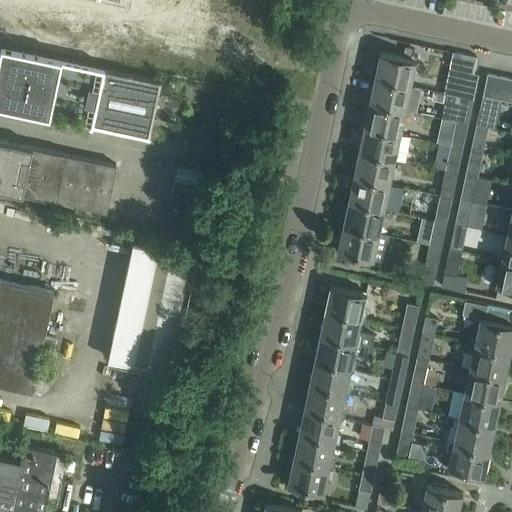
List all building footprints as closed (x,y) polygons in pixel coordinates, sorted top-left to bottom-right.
[(202,0),(200,12),(237,20),(241,0),(202,0)] [(373,77),(410,85),(415,60),(424,61),(426,50),(398,44),(396,55),(379,51),(373,77)] [(0,46),(0,47),(0,105),(48,116),(88,124),(92,125),(104,68),(103,68),(0,46)] [(104,68),(92,125),(149,137),(149,135),(160,80),(104,68)] [(462,87),(474,89),(477,73),(465,71),(462,87)] [(493,96),(497,75),(486,73),(481,94),(493,96)] [(504,99),(508,77),(497,75),(493,96),(504,99)] [(410,85),(373,77),(368,101),(405,110),(410,85)] [(456,112),(468,114),(472,98),(460,96),(456,112)] [(405,110),(368,101),(362,126),(399,134),(405,110)] [(490,111),(478,108),(475,124),(487,127),(490,111)] [(451,136),(463,139),(467,123),(455,120),(451,136)] [(399,134),(362,126),(357,151),(394,159),(399,134)] [(485,136),(473,133),(470,149),(482,152),(485,136)] [(116,164),(0,139),(0,188),(106,212),(116,164)] [(446,160),(458,163),(461,147),(449,145),(446,160)] [(394,159),(357,151),(352,175),(389,183),(394,159)] [(480,160),(468,158),(464,174),(477,176),(480,160)] [(179,166),(173,195),(199,200),(205,171),(179,166)] [(441,186),(453,188),(456,172),(444,170),(441,186)] [(389,183),(352,175),(347,200),(383,208),(389,183)] [(475,185),(462,183),(459,198),(471,201),(475,185)] [(435,210),(447,213),(451,197),(439,194),(435,210)] [(383,208),(347,200),(341,225),(378,233),(383,208)] [(189,205),(183,238),(200,241),(207,209),(189,205)] [(469,210),(457,207),(453,223),(465,226),(469,210)] [(430,235),(442,237),(445,222),(434,219),(430,235)] [(387,235),(378,233),(341,225),(336,250),(381,260),(387,235)] [(464,234),(452,232),(448,247),(460,250),(464,234)] [(511,235),(505,234),(499,258),(511,261),(511,235)] [(139,239),(114,358),(179,372),(204,253),(139,239)] [(419,281),(432,284),(440,245),(429,243),(425,259),(424,259),(419,281)] [(458,259),(446,256),(443,272),(455,275),(458,259)] [(511,261),(499,258),(494,284),(511,288),(511,261)] [(0,384),(33,391),(54,290),(0,279),(0,384)] [(323,311),(360,319),(366,293),(328,285),(323,311)] [(403,318),(415,321),(418,305),(406,302),(403,318)] [(484,318),(508,323),(510,311),(487,306),(484,318)] [(318,335),(355,343),(371,347),(374,333),(358,330),(360,319),(323,311),(318,335)] [(436,318),(424,315),(421,331),(433,333),(436,318)] [(472,342),(510,350),(511,340),(511,324),(478,316),(472,342)] [(397,343),(410,346),(413,331),(401,328),(397,343)] [(313,359),(350,368),(355,343),(318,335),(313,359)] [(431,343),(419,340),(416,356),(427,358),(431,343)] [(510,350),(472,342),(467,367),(505,375),(510,350)] [(392,368),(404,371),(408,355),(395,352),(392,368)] [(307,385),(344,393),(350,368),(313,359),(307,385)] [(425,368),(414,365),(410,381),(422,383),(425,368)] [(462,392),(500,399),(505,375),(467,367),(462,392)] [(386,393),(399,396),(402,380),(390,377),(386,393)] [(307,385),(302,409),(339,417),(344,393),(307,385)] [(409,389),(405,405),(417,408),(420,392),(409,389)] [(462,392),(457,416),(494,424),(500,399),(462,392)] [(382,416),(394,418),(398,403),(385,400),(382,416)] [(339,417),(302,409),(297,433),(334,442),(339,417)] [(403,414),(400,430),(412,432),(415,417),(403,414)] [(451,441),(489,449),(494,424),(457,416),(451,441)] [(369,438),(381,441),(385,425),(372,422),(369,438)] [(292,457),(329,466),(334,442),(297,433),(292,457)] [(410,440),(399,437),(395,453),(407,455),(410,440)] [(489,449),(451,441),(446,466),(484,475),(489,449)] [(20,461),(0,456),(0,511),(43,511),(57,452),(24,445),(20,461)] [(363,463),(376,466),(379,450),(367,447),(363,463)] [(329,466),(292,457),(286,483),(323,491),(329,466)] [(371,490),(374,475),(362,472),(358,487),(371,490)] [(425,483),(420,509),(432,511),(457,511),(462,491),(425,483)] [(393,486),(383,484),(381,484),(377,500),(389,503),(393,486)] [(264,501),(262,511),(301,511),(302,509),(264,501)]
